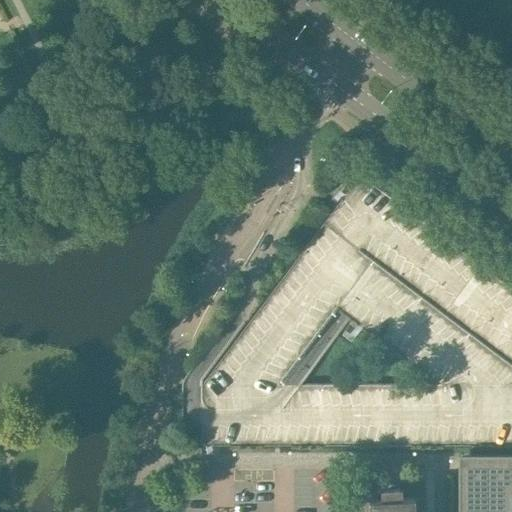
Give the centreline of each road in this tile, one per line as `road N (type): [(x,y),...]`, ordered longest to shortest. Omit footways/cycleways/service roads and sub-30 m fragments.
road 1 (secondary): [(223,0),(511,217)]
road 2 (secondary): [(511,156),(302,0)]
